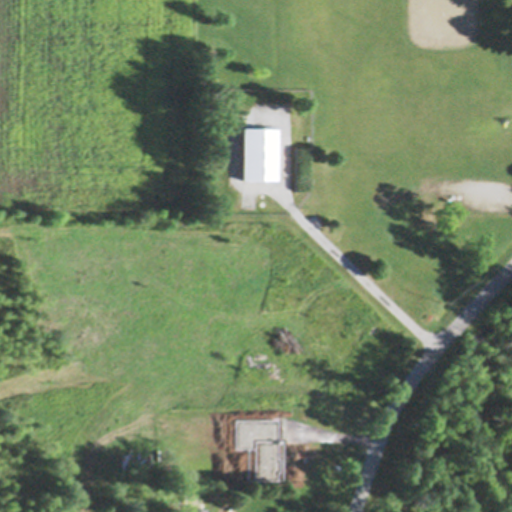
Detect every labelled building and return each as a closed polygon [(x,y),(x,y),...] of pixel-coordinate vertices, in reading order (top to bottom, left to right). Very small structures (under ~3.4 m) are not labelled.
[(241,122),(275,123),(275,175),(240,175),(241,122)] [(267,413),(287,413),(286,439),(266,438),(267,413)] [(266,443),(286,443),(285,473),(265,473),(266,443)] [(215,503),(215,485),(224,485),(225,503),(215,503)] [(440,511),(446,497),(462,503),(459,511),(461,511),(460,511),(440,511)]
